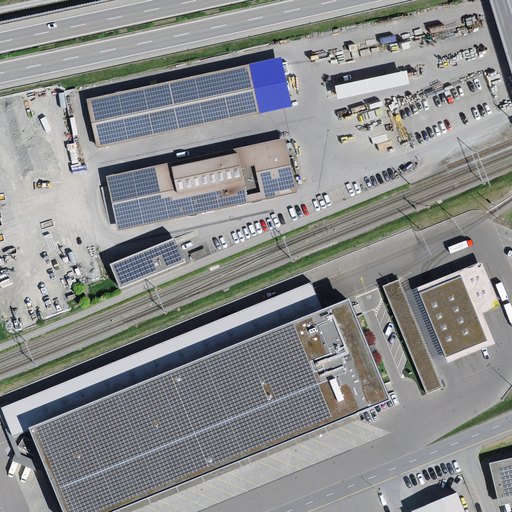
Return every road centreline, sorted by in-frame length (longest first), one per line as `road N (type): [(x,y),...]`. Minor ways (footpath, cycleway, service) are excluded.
road 1 (track): [(438,142),(417,174),(0,346)]
road 2 (motorway): [(0,73),(337,0)]
road 3 (unclassified): [(511,420),(287,511)]
road 4 (motorway): [(194,0),(0,42)]
